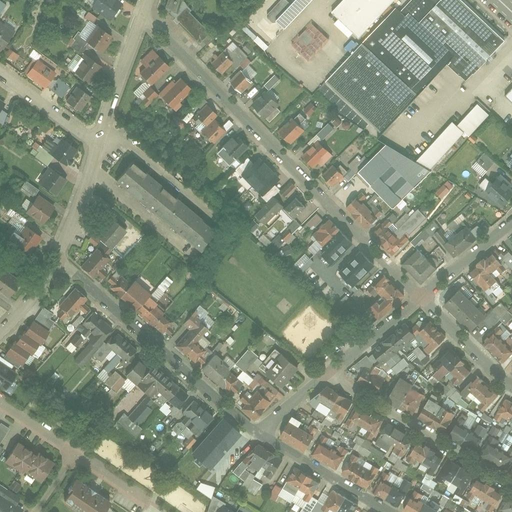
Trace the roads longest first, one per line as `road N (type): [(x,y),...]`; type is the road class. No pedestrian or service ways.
road 1 (residential): [(142,11),(422,298)]
road 2 (residential): [(262,436),(57,256)]
road 3 (residential): [(330,372),(511,483)]
road 4 (residential): [(389,511),(262,436)]
road 5 (residential): [(96,142),(142,11)]
road 6 (residential): [(422,298),(511,388)]
road 7 (residential): [(57,256),(96,142)]
